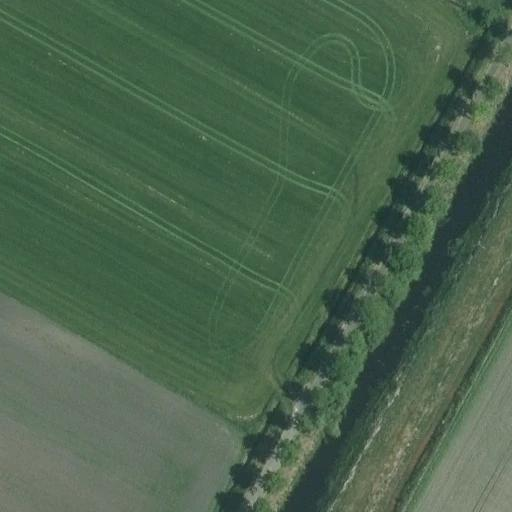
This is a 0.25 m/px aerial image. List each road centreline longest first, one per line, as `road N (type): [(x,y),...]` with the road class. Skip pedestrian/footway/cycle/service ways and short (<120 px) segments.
road 1 (track): [(343,511),(511,206)]
road 2 (unclassified): [(248,511),(317,388)]
